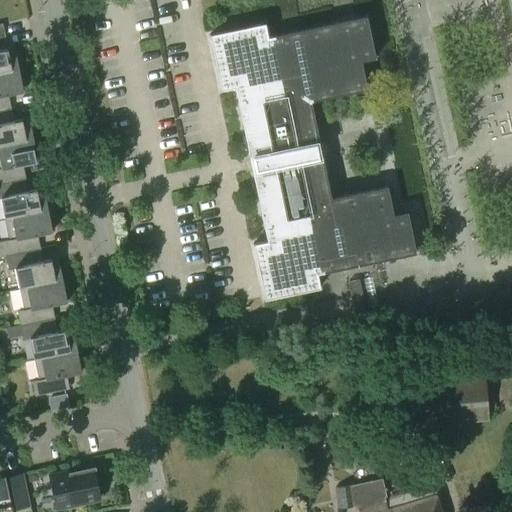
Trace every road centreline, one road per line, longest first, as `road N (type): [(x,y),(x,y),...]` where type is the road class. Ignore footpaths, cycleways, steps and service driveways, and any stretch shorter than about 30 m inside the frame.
road 1 (residential): [(136,412),(49,0)]
road 2 (residential): [(0,441),(136,412)]
